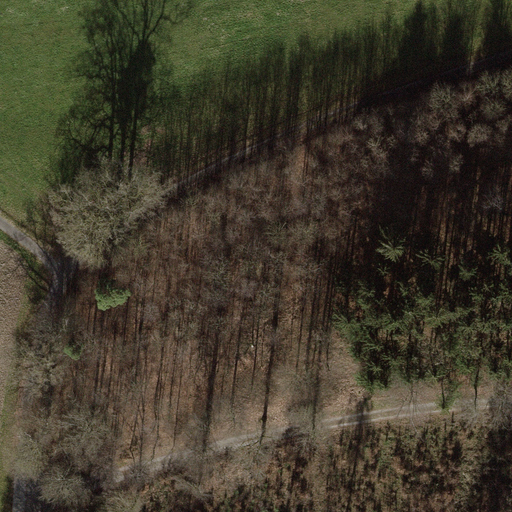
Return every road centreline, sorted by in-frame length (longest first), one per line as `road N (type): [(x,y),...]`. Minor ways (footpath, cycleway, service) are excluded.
road 1 (track): [(20,511),(37,350),(67,274),(142,204),(316,125),(511,56)]
road 2 (track): [(511,401),(263,431),(21,504)]
